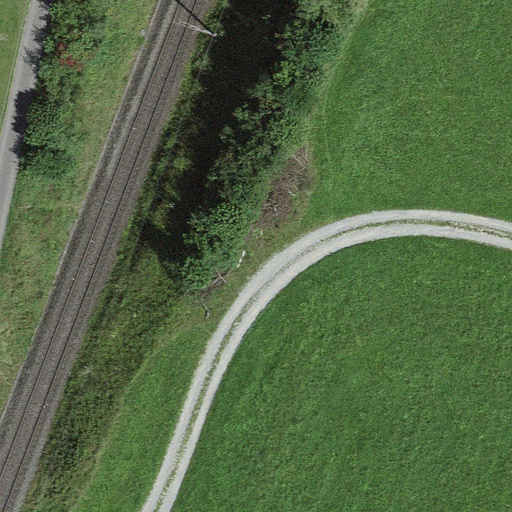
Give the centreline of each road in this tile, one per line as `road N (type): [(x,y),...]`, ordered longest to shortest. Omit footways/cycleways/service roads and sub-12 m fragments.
road 1 (track): [(154,511),(248,304),(278,271),(367,225),(468,227),(511,237)]
road 2 (track): [(43,0),(0,204)]
